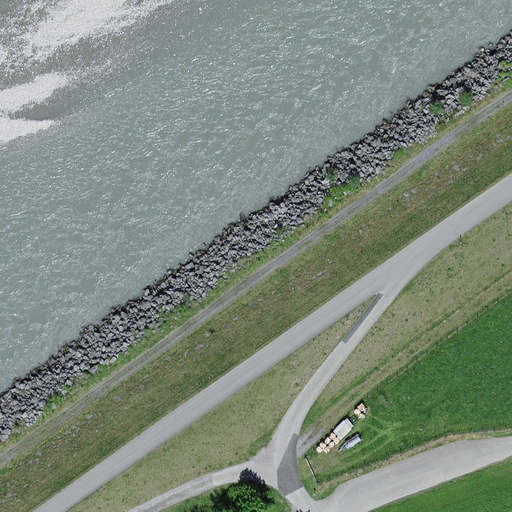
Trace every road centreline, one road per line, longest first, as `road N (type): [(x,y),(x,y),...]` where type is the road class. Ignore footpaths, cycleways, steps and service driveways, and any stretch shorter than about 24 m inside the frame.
road 1 (track): [(0,461),(511,93)]
road 2 (unclassified): [(511,188),(47,511)]
road 3 (track): [(306,511),(278,465),(285,435),(413,255)]
road 4 (unclassified): [(511,446),(339,511)]
road 5 (track): [(145,511),(213,481),(278,465)]
